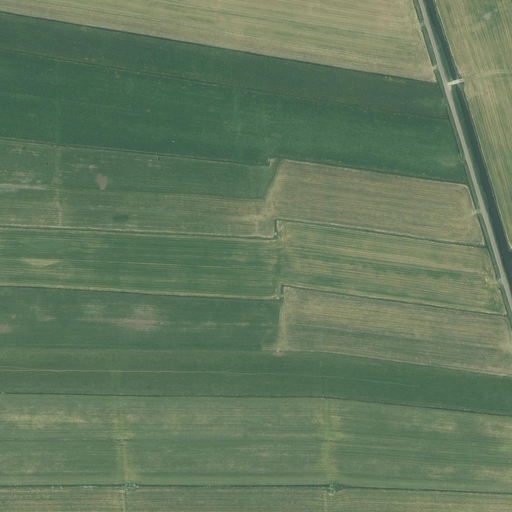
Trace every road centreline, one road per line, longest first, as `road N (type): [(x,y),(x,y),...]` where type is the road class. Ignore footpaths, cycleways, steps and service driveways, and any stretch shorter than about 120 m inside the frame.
road 1 (track): [(0,489),(328,488)]
road 2 (unclassified): [(511,308),(419,0)]
